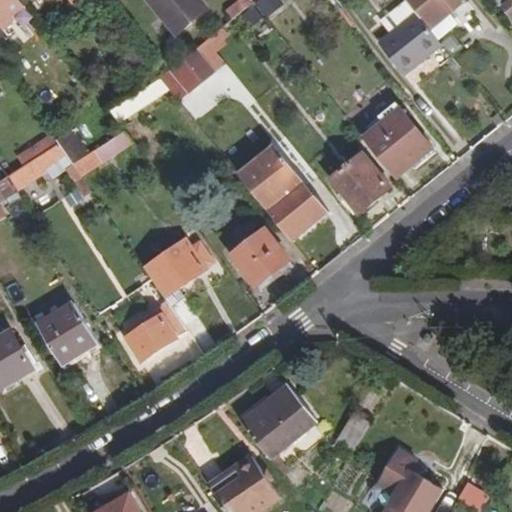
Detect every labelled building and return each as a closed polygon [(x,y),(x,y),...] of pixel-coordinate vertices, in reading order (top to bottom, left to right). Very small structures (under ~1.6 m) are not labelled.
[(21,0),(0,0),(0,27),(26,6),(21,0)] [(148,0),(178,36),(208,11),(198,0),(148,0)] [(233,22),(255,5),(251,0),(241,0),(226,12),(233,22)] [(281,0),(260,0),(264,16),(284,11),(281,0)] [(460,0),(406,0),(418,14),(439,40),(459,24),(450,13),(463,3),(460,0)] [(439,40),(418,14),(381,44),(405,75),(443,45),(439,40)] [(453,36),(443,45),(452,57),(463,48),(453,36)] [(199,51),(173,71),(191,94),(217,74),(199,51)] [(170,89),(162,79),(145,92),(113,113),(122,124),(170,89)] [(381,117),(385,123),(401,110),(397,104),(381,117)] [(385,123),(364,140),(395,178),(413,165),(416,169),(421,166),(418,161),(432,149),(401,110),(385,123)] [(56,140),(60,145),(69,158),(75,166),(93,155),(72,128),(56,140)] [(93,155),(75,166),(83,178),(136,143),(127,132),(93,155)] [(60,145),(9,178),(18,190),(69,158),(60,145)] [(277,147),(240,176),(294,243),(331,213),(318,197),(302,209),(291,196),(307,183),(277,147)] [(350,200),(362,214),(393,189),(366,155),(335,180),(347,196),(342,199),(346,204),(350,200)] [(9,178),(0,166),(0,184),(8,179),(9,178)] [(83,178),(75,166),(68,170),(76,182),(83,178)] [(20,198),(8,179),(0,184),(0,220),(7,216),(2,210),(20,198)] [(232,256),(256,289),(276,274),(291,263),(267,231),(232,256)] [(147,271),(171,306),(172,308),(184,300),(179,292),(207,273),(205,270),(214,263),(200,244),(193,250),(187,242),(147,271)] [(276,274),(256,289),(259,293),(279,278),(276,274)] [(63,366),(99,345),(77,306),(40,327),(63,366)] [(141,364),(191,334),(172,308),(171,306),(128,332),(132,337),(127,341),(141,364)] [(0,390),(0,391),(35,371),(14,332),(0,340),(0,390)] [(103,350),(99,345),(63,366),(67,372),(103,350)] [(289,386),(243,424),(271,459),(317,421),(289,386)] [(350,463),(371,427),(356,417),(333,452),(350,463)] [(389,511),(429,511),(442,492),(425,480),(414,473),(419,465),(402,454),(381,487),(399,498),(389,511)] [(241,475),(215,493),(227,511),(260,511),(281,497),(253,456),(237,468),(241,475)] [(430,472),(419,465),(414,473),(425,480),(430,472)] [(237,468),(210,487),(215,493),(241,475),(237,468)] [(471,482),(459,499),(478,511),(482,511),(493,497),(471,482)] [(132,511),(125,500),(104,511),(132,511)]
